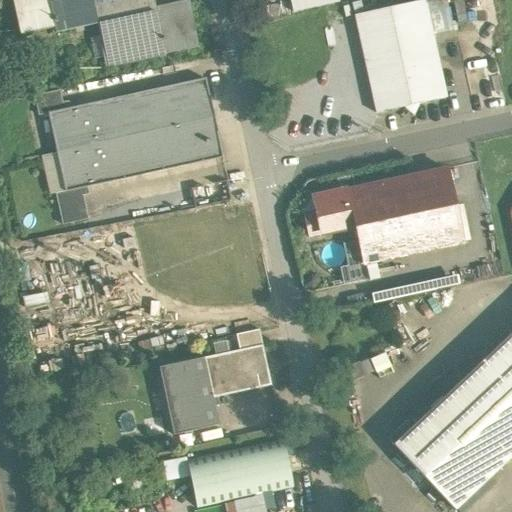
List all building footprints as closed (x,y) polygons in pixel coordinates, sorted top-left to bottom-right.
[(48,0),(11,0),(19,35),(55,28),(54,25),(50,5),(48,0)] [(91,0),(74,0),(60,3),(64,23),(87,18),(87,19),(95,17),(91,0)] [(152,0),(91,0),(95,17),(103,54),(161,41),(154,8),(152,0)] [(424,0),(354,16),(375,113),(383,112),(390,113),(396,109),(425,103),(432,104),(438,100),(446,98),(424,0)] [(188,1),(154,8),(161,41),(163,55),(197,48),(188,1)] [(59,3),(50,5),(54,25),(64,23),(59,3)] [(161,41),(103,54),(105,67),(163,55),(161,41)] [(206,80),(97,104),(114,182),(223,158),(206,80)] [(59,91),(33,96),(38,116),(49,114),(63,111),(59,91)] [(63,111),(49,114),(66,192),(80,189),(114,182),(97,104),(63,111)] [(447,170),(347,192),(355,226),(363,264),(463,242),(447,170)] [(66,192),(55,195),(61,225),(87,220),(80,189),(66,192)] [(347,192),(313,199),(316,214),(321,233),(355,226),(347,192)] [(316,214),(305,216),(309,236),(321,233),(316,214)] [(258,330),(235,335),(238,350),(262,345),(258,330)] [(511,332),(393,445),(454,510),(511,455),(511,332)] [(234,334),(211,337),(213,352),(236,349),(234,334)] [(238,350),(203,358),(212,398),(271,386),(262,345),(238,350)] [(203,358),(158,368),(173,435),(218,426),(212,398),(203,358)] [(282,439),(185,460),(196,509),(293,488),(282,439)]
